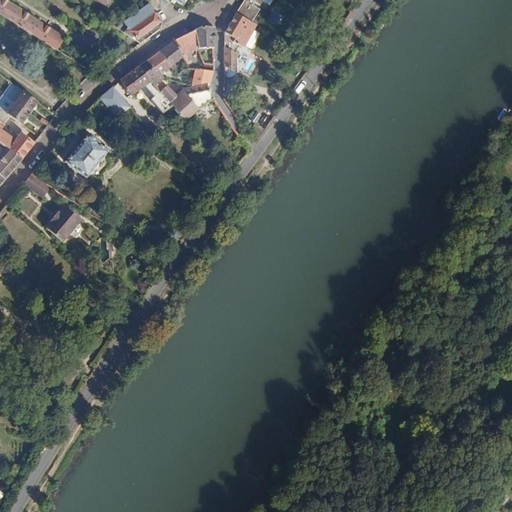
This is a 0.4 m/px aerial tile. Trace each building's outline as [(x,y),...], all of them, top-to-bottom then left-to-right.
[(0,0),(0,14),(36,38),(43,26),(3,0),(0,0)] [(245,0),(242,5),(255,13),(249,23),(251,24),(253,21),(259,12),(253,7),(255,4),(247,0),(245,0)] [(136,14),(148,30),(159,22),(158,20),(162,18),(157,11),(149,4),(148,5),(136,14)] [(242,5),(236,15),(249,23),(255,13),(242,5)] [(136,14),(116,29),(134,40),(148,30),(136,14)] [(236,15),(224,34),(224,37),(232,42),(231,43),(242,50),(256,28),(251,24),(249,23),(236,15)] [(195,31),(199,49),(213,49),(214,30),(202,27),(195,31)] [(174,41),(183,52),(190,50),(191,52),(199,49),(195,31),(174,41)] [(174,41),(158,52),(169,67),(180,58),(185,55),(183,52),(174,41)] [(224,48),(224,68),(225,68),(235,73),(236,54),(224,48)] [(145,62),(152,71),(155,68),(159,74),(169,67),(158,52),(145,62)] [(201,57),(203,66),(212,66),(213,57),(201,57)] [(138,67),(154,85),(162,78),(159,74),(155,68),(152,71),(145,62),(138,67)] [(138,67),(119,82),(130,96),(147,85),(149,86),(154,93),(154,97),(158,94),(159,92),(154,85),(138,67)] [(195,70),(192,87),(205,84),(210,84),(212,72),(195,70)] [(158,94),(170,107),(172,109),(186,97),(186,96),(181,91),(174,96),(165,86),(159,92),(158,94)] [(6,101),(0,108),(10,116),(21,124),(37,103),(16,87),(11,95),(8,93),(3,98),(6,101)] [(98,99),(115,119),(129,108),(112,87),(98,99)] [(186,97),(172,109),(184,122),(197,109),(202,106),(212,99),(208,92),(186,96),(186,97)] [(150,101),(162,115),(170,107),(158,94),(154,97),(150,101)] [(0,141),(10,149),(22,158),(34,143),(19,133),(15,139),(13,139),(0,129),(0,128),(10,116),(0,108),(0,141)] [(88,135),(63,164),(74,172),(84,180),(107,152),(97,144),(98,143),(88,135)] [(0,184),(22,158),(10,149),(0,160),(0,184)] [(23,184),(44,199),(52,188),(32,174),(31,173),(22,184),(23,184)] [(55,223),(50,230),(68,242),(85,219),(67,207),(62,213),(61,212),(54,222),(55,223)]
